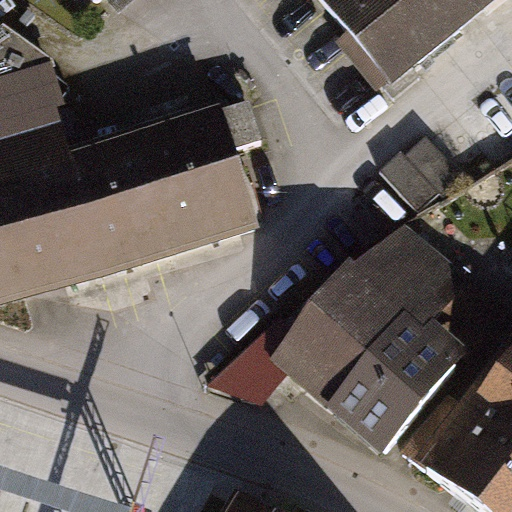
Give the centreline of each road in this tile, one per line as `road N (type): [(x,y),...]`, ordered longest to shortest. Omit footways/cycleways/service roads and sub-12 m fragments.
road 1 (tertiary): [(382,511),(0,358)]
road 2 (unknown): [(381,173),(134,414)]
road 3 (unknown): [(229,0),(381,173)]
road 4 (unknown): [(511,52),(381,173)]
